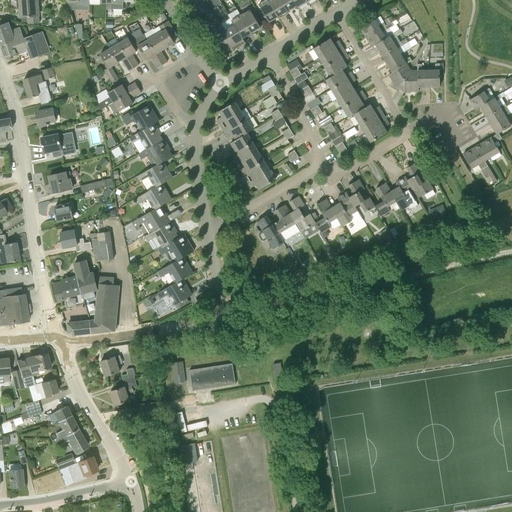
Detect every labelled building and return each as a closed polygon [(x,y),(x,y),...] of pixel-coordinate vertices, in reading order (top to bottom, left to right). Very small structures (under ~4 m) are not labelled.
[(28,24),(40,23),(38,0),(18,0),(20,18),(21,18),(21,22),(28,22),(28,24)] [(106,0),(107,3),(107,9),(113,9),(113,3),(123,3),(123,0),(106,0)] [(207,13),(213,10),(207,0),(204,0),(201,2),(207,13)] [(218,6),(222,4),(219,0),(207,0),(213,10),(218,6)] [(269,22),(278,17),(268,0),(267,0),(259,5),(269,22)] [(268,0),(278,17),(287,11),(280,0),(268,0)] [(280,0),(287,11),(296,6),(292,0),(280,0)] [(299,10),(308,5),(305,0),(292,0),(296,6),(297,6),(299,10)] [(213,10),(216,14),(221,11),(218,6),(213,10)] [(241,15),(252,33),(261,27),(250,10),(241,15)] [(198,19),(200,23),(208,19),(206,15),(198,19)] [(252,33),(241,15),(232,21),(243,38),(252,33)] [(385,20),(387,25),(392,22),(393,21),(390,17),(385,20)] [(231,19),(230,19),(222,24),(226,31),(236,48),(245,43),(243,38),(232,21),(231,19)] [(384,23),(378,26),(375,20),(360,28),(366,38),(386,26),(384,23)] [(157,33),(166,48),(174,43),(172,39),(177,36),(168,21),(159,27),(162,31),(157,33)] [(390,28),(394,25),(392,22),(387,25),(386,26),(366,38),(372,47),(376,45),(393,34),(390,28)] [(0,25),(0,42),(20,35),(18,28),(11,31),(7,23),(0,25)] [(397,36),(403,33),(400,30),(395,33),(393,34),(376,45),(381,54),(401,42),(397,36)] [(227,54),(236,48),(226,31),(216,36),(221,45),(227,54)] [(24,39),(32,57),(32,59),(50,52),(42,32),(24,39)] [(161,51),(166,48),(157,33),(148,39),(163,65),(167,62),(161,51)] [(32,57),(24,39),(23,35),(20,35),(0,42),(0,45),(5,59),(18,54),(21,61),(32,57)] [(210,40),(215,49),(221,45),(216,36),(210,40)] [(119,43),(134,68),(138,66),(132,54),(137,52),(128,38),(119,43)] [(157,68),(163,65),(148,39),(137,45),(146,60),(151,57),(157,68)] [(336,48),(341,45),(338,41),(333,44),(330,39),(314,49),(319,58),(336,48)] [(387,63),(401,54),(406,51),(403,45),(408,42),(406,39),(401,42),(381,54),(387,63)] [(129,71),(134,68),(119,43),(110,49),(118,63),(122,60),(129,71)] [(339,53),(336,48),(319,58),(325,67),(347,54),(344,50),(339,53)] [(111,67),(118,63),(110,49),(100,55),(108,68),(105,70),(113,83),(118,80),(111,67)] [(331,77),(342,70),(347,67),(344,61),(349,58),(347,54),(325,67),(331,77)] [(407,64),(412,61),(410,57),(405,60),(401,54),(387,63),(392,73),(407,64)] [(411,70),(407,64),(392,73),(389,75),(393,82),(392,83),(393,82),(395,86),(400,89),(400,90),(411,70)] [(429,87),(429,70),(422,70),(422,64),(418,64),(418,70),(418,87),(429,87)] [(440,86),(439,70),(439,64),(436,64),(436,70),(429,70),(429,87),(440,86)] [(55,77),(52,67),(42,70),(45,80),(55,77)] [(297,84),(305,80),(308,78),(304,72),(301,74),(299,70),(292,75),(295,80),(295,79),(297,84)] [(331,90),(353,76),(351,72),(345,75),(342,70),(331,77),(325,80),(331,90)] [(418,70),(411,70),(400,90),(401,89),(406,92),(410,92),(410,93),(410,92),(419,91),(418,87),(418,70)] [(29,98),(39,96),(41,105),(52,102),(46,81),(43,82),(41,74),(24,79),(29,98)] [(102,79),(99,74),(93,77),(96,83),(102,79)] [(272,80),(269,75),(263,79),(265,83),(271,80),(272,80)] [(337,99),(354,89),(351,84),(356,81),(353,76),(331,90),(337,99)] [(275,85),(272,80),(272,81),(271,80),(265,83),(259,87),(263,93),(268,90),(270,94),(277,89),(275,86),(274,85),(275,85)] [(112,104),(139,88),(135,83),(124,89),(122,85),(106,94),(109,98),(99,104),(101,110),(112,104)] [(303,94),(310,89),(308,86),(301,90),(303,94)] [(112,104),(118,113),(133,104),(130,99),(141,92),(139,88),(112,104)] [(490,101),(490,100),(494,98),(491,92),(489,88),(484,91),(478,95),(470,100),(475,110),(480,107),(490,101)] [(277,102),(274,97),(279,93),(280,94),(277,89),(270,94),(272,96),(263,102),(266,108),(277,102)] [(316,98),(312,93),(310,89),(303,94),(305,97),(304,98),(304,99),(307,104),(316,98)] [(342,108),(364,95),(362,91),(357,94),(354,89),(337,99),(342,108)] [(502,98),(506,96),(503,92),(495,98),(494,98),(490,100),(490,101),(480,107),(486,116),(506,104),(502,98)] [(354,114),(365,108),(362,102),(367,99),(364,95),(342,108),(348,118),(354,115),(354,114)] [(224,121),(241,111),(235,102),(219,112),(222,117),(217,120),(219,124),(225,121),(224,121)] [(381,111),(378,107),(373,110),(370,104),(365,108),(354,114),(354,115),(359,124),(381,111)] [(506,116),(511,113),(507,107),(506,104),(486,116),(491,125),(506,116)] [(133,123),(139,132),(154,123),(151,119),(156,116),(149,105),(133,115),(131,112),(122,117),(127,126),(133,123)] [(311,110),(313,113),(320,109),(318,105),(311,110)] [(37,126),(46,125),(46,126),(50,125),(50,123),(56,122),(53,109),(35,112),(37,126)] [(273,118),(281,113),(278,109),(271,114),(273,118)] [(313,113),(315,118),(322,114),(320,109),(313,113)] [(225,134),(247,120),(241,111),(224,121),(225,121),(227,126),(222,129),(225,134)] [(382,123),(381,123),(378,118),(384,115),(381,111),(359,124),(365,133),(382,123)] [(322,129),(331,123),(334,122),(330,116),(326,118),(319,123),(322,129)] [(497,134),(499,133),(511,126),(506,116),(491,125),(497,134)] [(275,121),(272,123),(275,129),(285,122),(286,122),(283,117),(275,121)] [(4,132),(11,130),(9,118),(0,119),(0,142),(5,141),(4,138),(5,137),(4,132)] [(139,140),(145,150),(159,142),(156,137),(161,134),(154,124),(162,119),(154,123),(139,132),(128,139),(132,145),(139,140)] [(247,133),(252,130),(247,120),(225,134),(227,138),(233,135),(236,140),(247,133)] [(382,123),(365,133),(371,143),(387,133),(384,127),(389,124),(386,120),(381,123),(382,123)] [(328,135),(335,131),(331,123),(324,128),(328,135)] [(285,136),(292,132),(289,128),(282,132),(285,136)] [(54,157),(74,153),(70,133),(56,136),(56,135),(42,138),(43,145),(44,153),(53,151),(54,157),(53,157),(54,157)] [(231,156),(253,143),(247,133),(236,140),(231,143),(234,148),(229,151),(231,156)] [(486,141),(496,159),(501,156),(499,153),(500,152),(497,147),(500,146),(498,141),(502,139),(499,133),(497,134),(486,141)] [(337,150),(345,146),(339,136),(332,141),(337,150)] [(116,144),(113,137),(107,140),(108,148),(116,144)] [(159,142),(145,150),(138,155),(141,160),(149,156),(155,167),(163,162),(177,153),(169,158),(166,153),(170,150),(164,139),(159,142)] [(493,161),(496,159),(486,141),(474,148),(483,162),(485,161),(491,158),(493,161)] [(242,162),(258,152),(253,143),(231,156),(234,160),(239,157),(242,162)] [(105,153),(103,146),(95,148),(97,154),(105,153)] [(340,154),(347,150),(345,146),(337,150),(340,154)] [(497,181),(485,161),(483,162),(474,148),(463,154),(468,163),(472,169),(473,169),(475,173),(481,169),(487,179),(490,177),(494,183),(497,181)] [(287,155),(289,158),(297,154),(294,150),(294,151),(287,155)] [(245,167),(240,170),(242,174),(264,161),(258,152),(242,162),(245,167)] [(292,162),(299,158),(297,154),(289,158),(292,162)] [(98,164),(104,169),(105,167),(109,163),(104,158),(100,162),(98,164)] [(250,175),(253,180),(270,171),(264,161),(242,174),(245,179),(250,175)] [(154,188),(161,184),(162,185),(176,175),(168,180),(165,175),(169,172),(163,162),(155,167),(137,177),(140,182),(142,181),(148,192),(154,189),(154,188)] [(416,175),(422,171),(417,162),(407,168),(412,177),(408,179),(412,186),(413,189),(419,197),(425,194),(433,190),(427,180),(422,183),(416,175)] [(287,164),(283,166),(289,176),(293,174),(287,164)] [(270,171),(253,180),(248,183),(251,188),(256,185),(259,190),(275,180),(270,171)] [(54,192),(72,188),(70,178),(68,179),(66,172),(49,176),(51,185),(52,185),(54,192)] [(408,179),(408,180),(406,176),(396,182),(399,187),(391,192),(396,200),(402,210),(409,205),(410,208),(417,205),(413,195),(409,188),(412,186),(408,179)] [(105,180),(106,187),(109,186),(113,185),(111,178),(105,180)] [(375,207),(369,197),(364,201),(359,192),(364,189),(359,179),(349,185),(354,194),(350,197),(349,197),(355,207),(360,203),(366,213),(375,207)] [(83,193),(106,187),(105,180),(81,186),(83,193)] [(391,192),(385,183),(376,188),(384,202),(375,207),(381,216),(390,211),(387,205),(396,200),(391,192)] [(169,194),(162,185),(161,184),(154,188),(154,189),(148,192),(136,199),(139,204),(147,200),(153,211),(161,207),(175,197),(167,202),(164,197),(169,194)] [(102,194),(107,198),(108,196),(112,191),(107,187),(103,192),(102,194)] [(349,197),(350,197),(347,192),(337,198),(340,203),(332,208),(337,216),(343,227),(360,215),(355,207),(349,197)] [(298,209),(304,205),(299,196),(289,202),(295,211),(290,214),(301,232),(316,223),(310,214),(304,218),(298,209)] [(0,215),(3,214),(12,209),(5,198),(0,201),(0,215)] [(337,216),(332,208),(326,199),(317,205),(324,217),(316,223),(321,231),(330,226),(327,222),(337,216)] [(58,221),(72,218),(69,204),(55,206),(58,221)] [(301,232),(290,214),(285,205),(275,210),(280,219),(272,225),(282,241),(300,231),(301,232)] [(168,216),(161,207),(153,211),(135,222),(132,223),(136,231),(141,229),(139,227),(146,222),(153,232),(166,224),(163,219),(168,216)] [(442,217),(438,207),(428,211),(432,221),(442,217)] [(282,241),(272,225),(267,216),(257,221),(263,230),(259,232),(259,236),(261,240),(264,241),(268,239),(274,249),(283,243),(282,241)] [(162,247),(175,240),(172,235),(177,232),(170,221),(166,224),(153,232),(145,236),(148,242),(156,237),(162,247)] [(380,235),(383,241),(390,236),(387,231),(386,229),(379,234),(380,235)] [(76,253),(81,252),(91,250),(90,243),(82,245),(82,240),(76,241),(74,230),(60,233),(63,248),(75,246),(76,253)] [(321,232),(319,234),(325,244),(327,242),(321,232)] [(183,257),(184,257),(194,251),(194,250),(189,253),(186,248),(191,246),(184,235),(175,240),(162,247),(158,249),(162,255),(168,251),(176,262),(183,257)] [(16,243),(4,245),(4,242),(0,242),(0,258),(1,264),(19,261),(16,243)] [(289,247),(285,250),(293,263),(297,261),(289,247)] [(190,268),(184,257),(183,257),(176,262),(158,272),(160,277),(169,273),(175,284),(182,279),(183,279),(197,271),(196,271),(188,275),(185,270),(190,268)] [(92,273),(89,274),(86,261),(73,265),(81,294),(97,290),(92,273)] [(56,300),(81,294),(77,277),(61,281),(61,282),(53,284),(54,290),(56,300)] [(90,333),(115,330),(120,287),(111,287),(112,279),(100,278),(96,321),(89,322),(90,333)] [(189,290),(183,279),(182,279),(175,284),(156,294),(160,300),(168,295),(175,305),(188,298),(184,292),(189,290)] [(20,287),(0,290),(0,325),(28,322),(26,313),(30,312),(29,304),(25,305),(23,295),(22,295),(20,287)] [(155,303),(152,297),(143,302),(145,306),(149,304),(150,306),(155,303)] [(74,335),(90,333),(89,322),(68,324),(69,333),(74,335)] [(17,362),(19,371),(24,388),(34,385),(31,376),(39,374),(39,371),(50,367),(46,354),(40,356),(40,354),(26,358),(26,359),(17,362)] [(117,365),(122,364),(120,356),(115,357),(100,362),(105,376),(120,371),(117,365)] [(3,382),(9,381),(8,359),(0,359),(0,374),(3,374),(3,382)] [(172,363),(175,383),(185,382),(183,361),(172,363)] [(232,363),(189,370),(193,391),(236,384),(232,363)] [(273,364),(276,381),(283,380),(280,363),(273,364)] [(21,389),(24,389),(19,371),(11,373),(16,390),(21,389)] [(134,392),(132,387),(137,386),(134,378),(129,380),(123,382),(124,387),(110,392),(114,405),(129,401),(127,394),(134,392)] [(34,385),(37,394),(39,393),(41,398),(52,395),(52,394),(57,392),(54,379),(41,383),(34,385)] [(24,405),(26,411),(39,408),(38,401),(32,403),(24,405)] [(11,402),(3,404),(5,413),(14,411),(11,402)] [(59,421),(71,416),(66,406),(55,412),(48,416),(53,425),(60,422),(59,421)] [(28,417),(41,414),(39,408),(26,411),(27,413),(28,417)] [(87,446),(78,429),(71,416),(59,421),(60,422),(63,429),(56,433),(62,443),(69,439),(76,452),(87,446)] [(196,440),(180,444),(184,462),(201,458),(196,440)] [(21,465),(27,463),(23,450),(17,452),(21,465)] [(70,465),(75,463),(72,454),(56,460),(59,469),(62,468),(70,465)] [(75,463),(70,465),(71,469),(68,470),(73,483),(85,478),(84,476),(87,474),(97,470),(96,468),(98,468),(96,463),(94,464),(91,457),(75,463)] [(23,486),(22,476),(22,469),(8,470),(9,477),(10,487),(23,486)]
